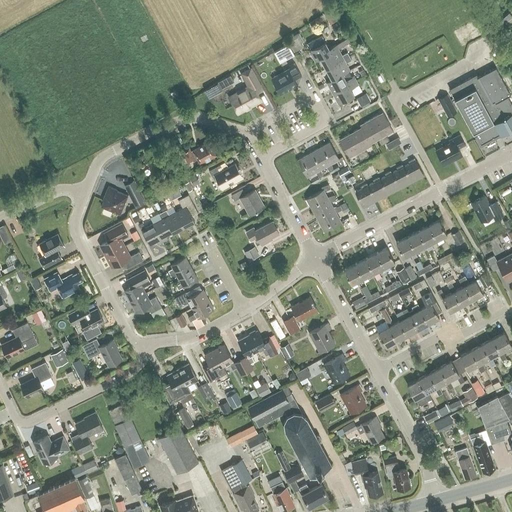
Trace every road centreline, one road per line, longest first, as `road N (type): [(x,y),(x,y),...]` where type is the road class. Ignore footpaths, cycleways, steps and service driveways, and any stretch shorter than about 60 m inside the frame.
road 1 (residential): [(316,259),(511,155)]
road 2 (residential): [(147,345),(134,372),(30,422),(14,417),(0,387)]
road 3 (residential): [(247,133),(203,119),(179,122),(107,154),(85,194)]
road 4 (residential): [(85,194),(78,239),(129,336),(147,345)]
road 5 (residential): [(261,158),(318,126),(315,104),(247,133)]
road 6 (residential): [(511,308),(375,371)]
road 7 (residential): [(435,502),(422,456),(375,371)]
road 8 (residential): [(375,371),(316,259)]
